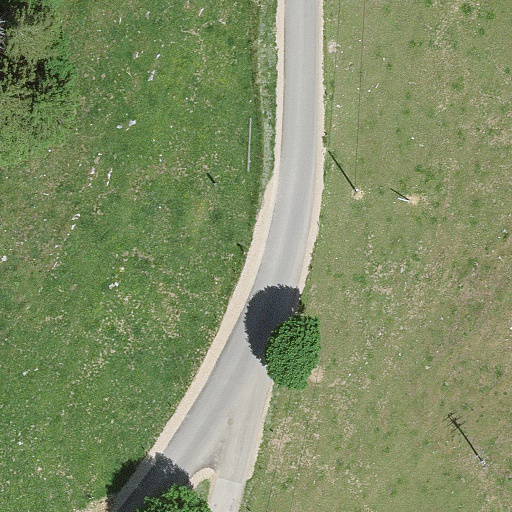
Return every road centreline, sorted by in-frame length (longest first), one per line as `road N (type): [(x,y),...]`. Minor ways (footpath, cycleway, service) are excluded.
road 1 (unclassified): [(302,0),(291,226),(252,393)]
road 2 (unclassified): [(144,511),(252,393)]
road 3 (unclassified): [(252,393),(221,511)]
